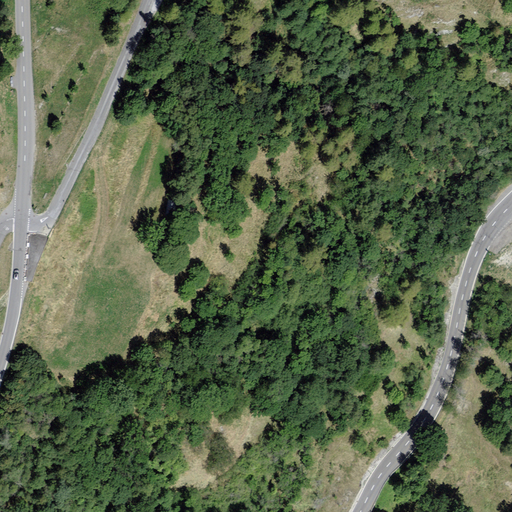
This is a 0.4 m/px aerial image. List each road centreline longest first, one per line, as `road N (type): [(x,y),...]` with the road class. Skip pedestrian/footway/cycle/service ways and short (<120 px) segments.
road 1 (tertiary): [(359,511),(434,402),(475,256),(511,203)]
road 2 (unclassified): [(152,0),(58,202),(46,218),(22,219)]
road 3 (unclassified): [(22,219),(21,0)]
road 4 (unclassified): [(0,360),(22,219)]
